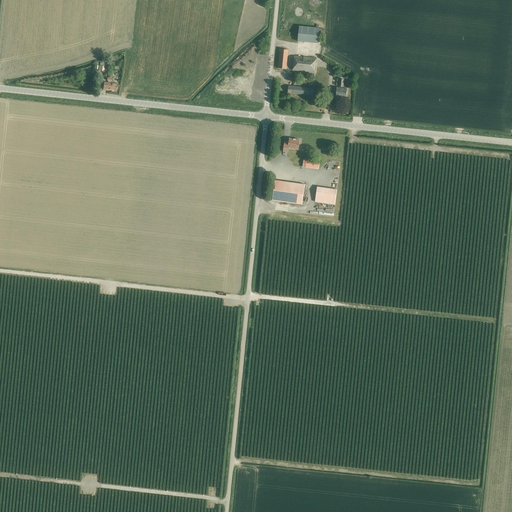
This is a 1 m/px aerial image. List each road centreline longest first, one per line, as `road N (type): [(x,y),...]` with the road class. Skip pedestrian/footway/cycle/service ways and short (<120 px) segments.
road 1 (tertiary): [(227,511),(266,115)]
road 2 (tertiary): [(266,115),(0,88)]
road 3 (tertiary): [(511,143),(266,115)]
